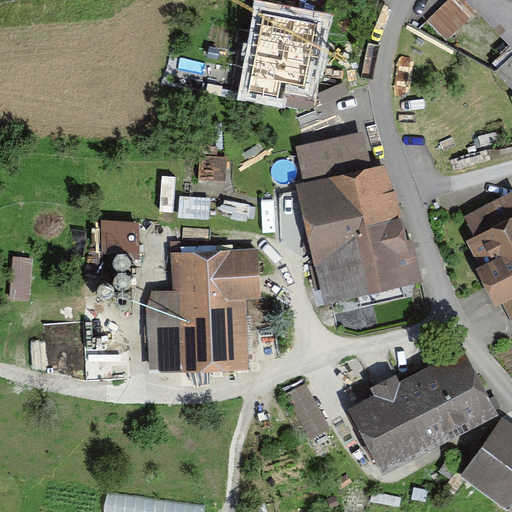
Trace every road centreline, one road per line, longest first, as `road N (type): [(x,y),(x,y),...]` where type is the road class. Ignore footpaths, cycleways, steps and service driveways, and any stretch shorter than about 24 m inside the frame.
road 1 (track): [(0,367),(89,388),(261,385),(457,322)]
road 2 (residential): [(408,197),(457,322),(511,394)]
road 3 (residential): [(405,0),(379,89),(408,197)]
